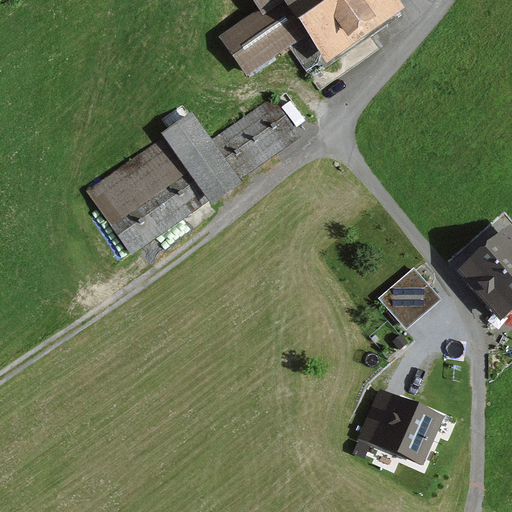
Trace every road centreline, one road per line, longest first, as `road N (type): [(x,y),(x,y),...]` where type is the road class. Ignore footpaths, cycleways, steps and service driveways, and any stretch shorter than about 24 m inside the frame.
road 1 (track): [(0,379),(330,137),(448,0)]
road 2 (track): [(330,137),(446,276),(471,323),(480,359),(474,511)]
